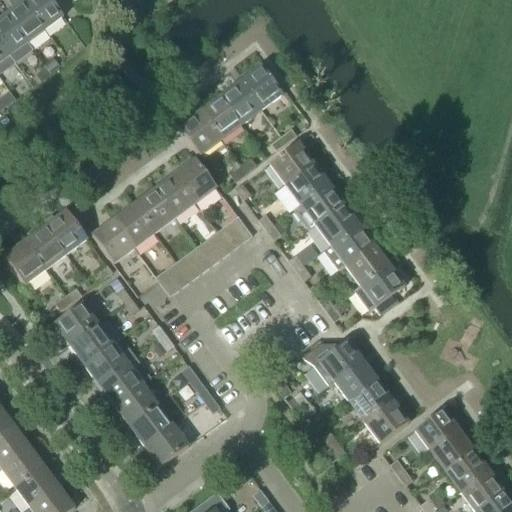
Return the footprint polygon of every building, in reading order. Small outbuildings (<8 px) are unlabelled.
[(17,9),(6,16),(28,45),(45,32),(20,0),(13,0),(12,2),(17,9)] [(20,0),(45,32),(63,19),(48,0),(20,0)] [(0,44),(10,58),(28,45),(6,16),(0,20),(0,44)] [(0,77),(15,66),(10,59),(10,58),(0,44),(0,77)] [(53,60),(45,66),(47,68),(46,69),(50,75),(59,68),(53,60)] [(46,69),(35,78),(39,83),(50,75),(46,69)] [(260,70),(238,85),(260,115),(281,99),(260,70)] [(238,85),(218,100),(240,129),(260,115),(238,85)] [(218,100),(198,115),(219,144),(240,129),(218,100)] [(219,144),(198,115),(177,130),(198,159),(219,144)] [(291,132),(279,141),(284,148),(296,139),(291,132)] [(284,148),(279,141),(270,148),(275,155),(284,148)] [(268,168),(284,189),(312,169),(296,147),(268,168)] [(193,161),(171,178),(193,207),(215,191),(193,161)] [(251,162),(239,170),(245,178),(256,169),(251,162)] [(284,189),(299,209),(327,189),(312,169),(284,189)] [(245,178),(239,170),(230,177),(235,185),(245,178)] [(171,178),(151,192),(173,222),(193,207),(171,178)] [(234,192),(242,203),(250,198),(241,187),(234,192)] [(299,209),(313,229),(342,209),(327,189),(299,209)] [(151,192),(131,207),(153,237),(173,222),(151,192)] [(131,207),(111,222),(133,251),(153,237),(131,207)] [(313,229),(328,249),(356,229),(342,209),(313,229)] [(44,228),(43,229),(65,258),(86,242),(65,213),(55,220),(51,218),(43,224),(44,228)] [(257,223),(265,234),(273,229),(264,218),(257,223)] [(236,220),(225,228),(240,248),(251,240),(236,220)] [(133,251),(111,222),(91,237),(112,267),(133,251)] [(221,231),(215,235),(230,256),(240,248),(225,228),(222,224),(218,227),(221,231)] [(279,224),(273,229),(279,237),(285,233),(279,224)] [(43,229),(23,244),(44,273),(65,258),(43,229)] [(273,229),(265,234),(273,244),(280,239),(279,237),(273,229)] [(322,254),(337,274),(343,270),(371,249),(356,229),(322,254)] [(198,235),(202,240),(220,263),(230,256),(215,235),(206,242),(200,234),(198,235)] [(195,245),(197,248),(195,250),(210,271),(220,263),(202,240),(195,245)] [(44,273),(23,244),(2,260),(23,288),(44,273)] [(371,249),(343,270),(358,290),(387,269),(371,249)] [(195,250),(184,258),(200,278),(210,271),(195,250)] [(184,258),(175,265),(190,285),(200,278),(184,258)] [(287,264),(295,274),(302,269),(294,258),(287,264)] [(175,265),(164,273),(179,293),(190,285),(175,265)] [(95,277),(101,284),(112,276),(106,268),(95,277)] [(302,269),(295,274),(303,284),(310,279),(302,269)] [(387,269),(358,290),(353,294),(368,315),(402,290),(387,269)] [(179,293),(164,273),(155,280),(170,300),(171,299),(179,293)] [(94,313),(120,292),(113,283),(87,304),(94,313)] [(75,291),(64,299),(70,307),(81,299),(75,291)] [(116,297),(124,307),(131,302),(124,291),(116,297)] [(70,307),(64,299),(54,306),(60,314),(70,307)] [(317,304),(325,315),(332,309),(324,299),(317,304)] [(131,302),(124,307),(131,318),(139,312),(131,302)] [(53,327),(69,348),(98,326),(83,305),(53,327)] [(332,309),(325,315),(333,325),(340,320),(332,309)] [(69,348),(84,368),(113,347),(98,326),(69,348)] [(151,334),(159,344),(166,339),(158,328),(151,334)] [(166,339),(159,344),(164,351),(166,354),(173,349),(166,339)] [(84,368),(99,388),(135,362),(120,341),(113,347),(84,368)] [(328,389),(333,385),(362,364),(355,355),(358,350),(352,343),(347,344),(346,343),(336,350),(334,347),(319,348),(301,361),(312,369),(323,381),(328,389)] [(152,349),(157,356),(164,351),(159,344),(152,349)] [(99,388),(114,409),(143,387),(150,382),(135,362),(99,388)] [(333,385),(349,406),(377,384),(362,364),(333,385)] [(181,374),(189,385),(196,380),(188,369),(181,374)] [(189,385),(203,405),(210,400),(196,380),(189,385)] [(349,406),(364,426),(393,404),(377,384),(349,406)] [(114,409),(129,429),(158,408),(143,387),(114,409)] [(292,400),(300,410),(307,405),(299,394),(292,400)] [(210,400),(203,405),(212,416),(219,411),(210,400)] [(393,404),(364,426),(380,447),(409,425),(393,404)] [(307,405),(300,410),(308,421),(315,415),(307,405)] [(129,429),(143,449),(172,428),(158,408),(129,429)] [(0,438),(13,429),(0,410),(0,438)] [(413,433),(429,454),(457,433),(441,412),(413,433)] [(172,428),(143,449),(159,471),(188,449),(172,428)] [(0,438),(0,470),(28,449),(13,429),(0,438)] [(429,454),(444,474),(472,453),(457,433),(429,454)] [(322,440),(330,451),(337,446),(329,435),(322,440)] [(337,446),(330,451),(338,461),(345,456),(337,446)] [(0,470),(0,471),(14,491),(43,470),(28,449),(0,470)] [(444,474),(459,495),(487,473),(472,453),(444,474)] [(389,468),(396,478),(404,473),(396,462),(389,468)] [(14,491),(29,511),(58,490),(43,470),(14,491)] [(404,473),(396,478),(404,489),(411,483),(404,473)] [(459,495),(472,511),(477,511),(502,494),(487,473),(459,495)] [(58,490),(29,511),(72,511),(74,511),(58,490)] [(252,498),(261,510),(268,504),(259,493),(252,498)] [(477,511),(511,511),(511,506),(502,494),(477,511)] [(228,511),(229,511),(217,495),(193,511),(228,511)] [(419,509),(421,511),(432,511),(426,503),(419,509)]
